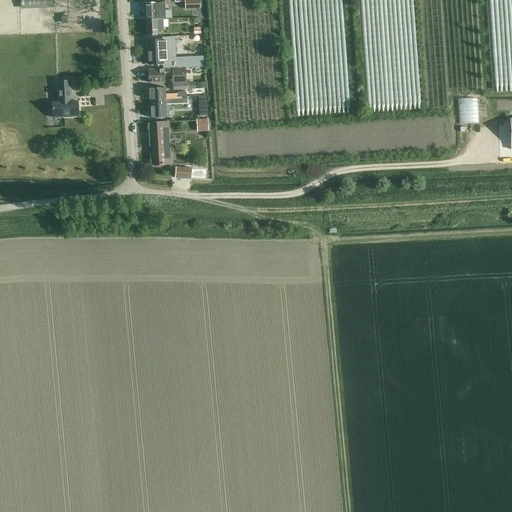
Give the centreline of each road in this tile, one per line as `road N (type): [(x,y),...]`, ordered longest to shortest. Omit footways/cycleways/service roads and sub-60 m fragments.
road 1 (track): [(181,195),(286,194),(339,172),(467,159),(484,147),(487,121)]
road 2 (track): [(181,195),(274,213),(511,200)]
road 3 (residential): [(130,184),(121,0)]
road 4 (unclassified): [(0,207),(130,184)]
